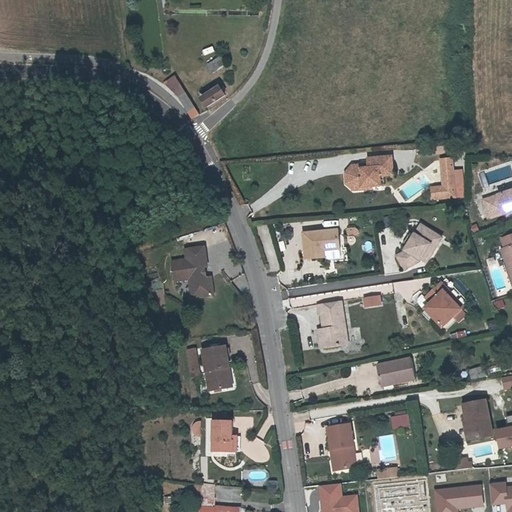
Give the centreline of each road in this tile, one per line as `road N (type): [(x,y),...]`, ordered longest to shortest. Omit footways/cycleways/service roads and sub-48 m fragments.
road 1 (residential): [(191,137),(235,214),(266,303),(296,511)]
road 2 (residential): [(191,137),(147,85),(0,68)]
road 3 (unknown): [(266,303),(388,282)]
